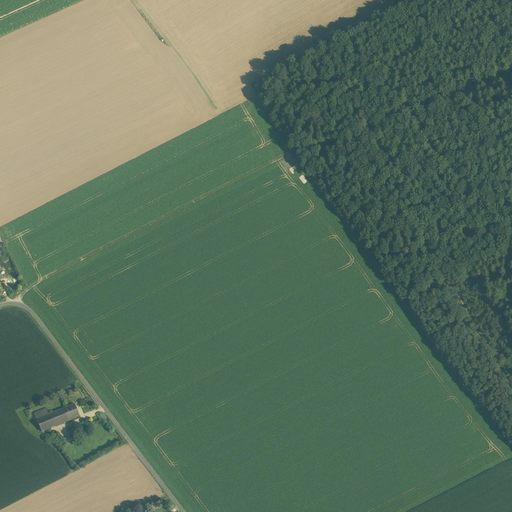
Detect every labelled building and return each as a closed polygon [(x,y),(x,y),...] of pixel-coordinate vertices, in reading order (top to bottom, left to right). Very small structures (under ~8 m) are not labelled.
[(292,175),(299,170),(295,164),(288,169),(292,175)] [(74,404),(62,409),(68,421),(80,417),(74,404)] [(47,409),(34,414),(37,420),(49,414),(47,409)] [(62,409),(49,414),(37,420),(42,432),(68,421),(62,409)] [(67,444),(57,433),(53,437),(63,447),(67,444)]
